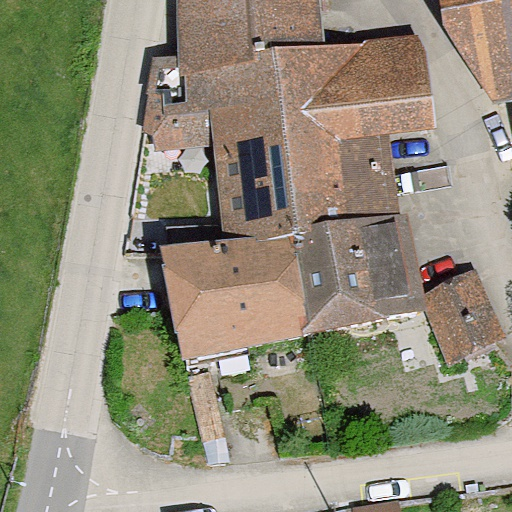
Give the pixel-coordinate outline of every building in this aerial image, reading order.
[(318,0),(174,0),(177,58),(182,117),(211,115),(254,111),(252,56),(322,50),(318,0)] [(511,0),(434,0),(441,37),(486,101),(511,95),(511,102),(511,0)] [(420,37),(322,50),(252,56),(254,111),(211,115),(215,160),(286,153),(289,183),(315,180),(323,240),(286,245),(297,341),(410,313),(381,141),(433,136),(420,37)] [(177,234),(155,256),(286,245),(323,240),(315,180),(289,183),(286,153),(215,160),(222,225),(177,234)] [(181,370),(297,341),(286,245),(155,256),(181,370)] [(466,272),(418,294),(453,369),(501,347),(466,272)] [(206,372),(185,377),(197,435),(219,431),(206,372)]
